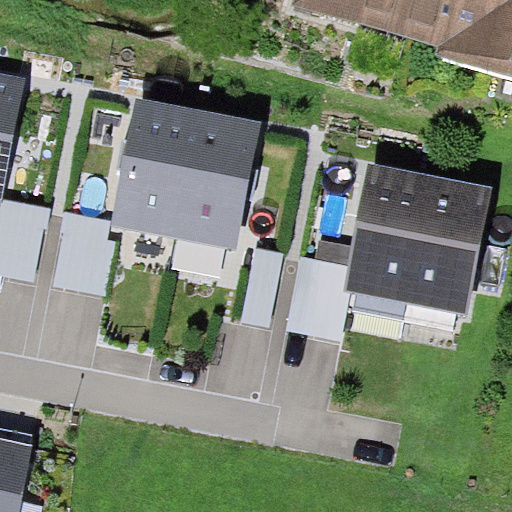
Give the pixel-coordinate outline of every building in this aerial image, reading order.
[(511,0),(296,0),(295,5),(511,67),(511,0)] [(0,277),(45,286),(59,212),(5,202),(30,76),(0,70),(0,277)] [(192,114),(136,103),(113,223),(59,212),(45,286),(108,298),(120,234),(236,256),(261,127),(218,119),(192,114)] [(422,184),(375,174),(355,271),(302,260),(288,326),(341,337),(350,295),(467,319),(493,199),(438,187),(422,184)] [(281,329),(288,253),(260,251),(253,327),(281,329)] [(15,511),(25,462),(0,457),(0,511),(15,511)]
